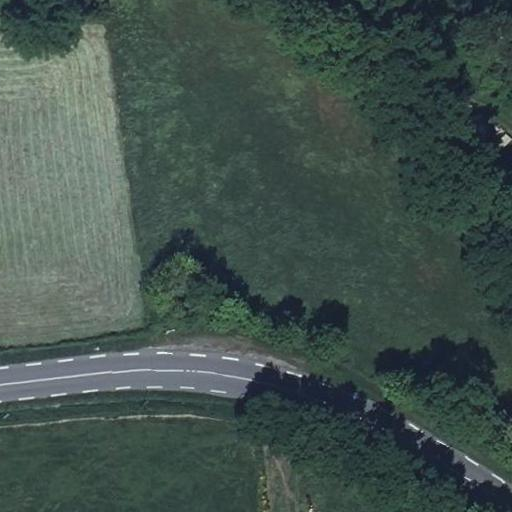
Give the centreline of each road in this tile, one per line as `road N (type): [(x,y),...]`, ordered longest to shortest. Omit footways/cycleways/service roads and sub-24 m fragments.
road 1 (primary): [(0,385),(158,371),(252,374),(371,420),(511,509)]
road 2 (unclassified): [(511,262),(457,165),(387,0)]
